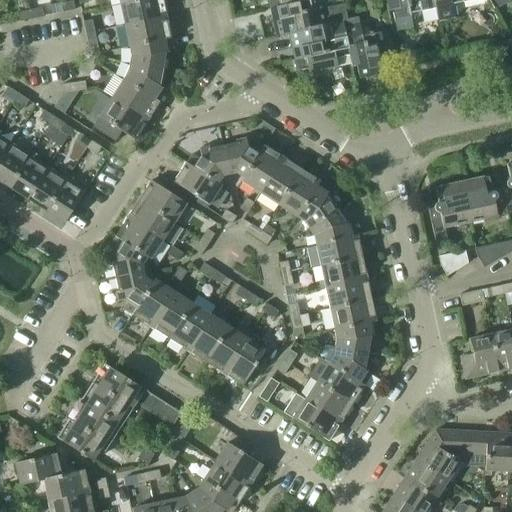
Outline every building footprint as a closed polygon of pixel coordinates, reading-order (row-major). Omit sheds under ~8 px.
[(124,26),(166,17),(162,0),(140,0),(119,5),(124,26)] [(328,25),(328,24),(325,8),(322,9),(321,6),(311,0),(267,0),(269,10),(273,10),(275,19),(271,20),(275,37),(288,34),(287,33),(328,25)] [(435,8),(433,0),(385,0),(388,12),(393,11),(394,12),(392,13),(396,31),(412,27),(412,25),(415,25),(421,15),(421,11),(434,8),(435,8)] [(433,0),(435,8),(434,8),(437,22),(454,18),(454,16),(457,15),(463,5),(462,2),(471,0),(433,0)] [(62,13),(74,10),(72,1),(60,4),(62,13)] [(29,10),(31,19),(43,17),(41,8),(29,10)] [(19,22),(31,19),(29,10),(17,13),(19,22)] [(128,47),(170,38),(166,17),(124,26),(128,47)] [(85,34),(94,32),(91,20),(82,22),(85,34)] [(343,26),(344,26),(342,21),(328,24),(328,25),(287,33),(288,34),(292,52),(295,51),(296,60),(293,60),(296,72),(307,70),(308,74),(322,71),(324,74),(325,71),(326,70),(329,72),(329,70),(331,69),(333,71),(334,69),(337,68),(335,59),(348,56),(349,55),(343,26)] [(348,56),(351,67),(355,66),(358,79),(370,76),(369,73),(380,71),(381,74),(393,72),(390,60),(395,59),(391,44),(393,41),(391,40),(390,39),(392,37),(389,35),(388,31),(375,34),(363,25),(359,26),(359,23),(344,26),(343,26),(349,55),(348,56)] [(87,46),(96,44),(94,32),(85,34),(87,46)] [(129,64),(162,70),(165,53),(173,52),(170,38),(128,47),(130,56),(129,64)] [(159,87),(162,70),(129,64),(127,72),(122,80),(158,103),(166,92),(159,87)] [(147,121),(158,103),(122,80),(110,98),(147,121)] [(74,92),(86,90),(84,81),(73,83),(74,92)] [(62,94),(74,92),(73,83),(60,85),(62,94)] [(13,101),(18,94),(7,87),(2,95),(13,101)] [(24,108),(29,101),(18,94),(13,101),(24,108)] [(134,140),(147,121),(110,98),(91,127),(114,142),(120,131),(134,140)] [(49,125),(54,117),(43,110),(39,118),(49,125)] [(60,132),(65,124),(54,117),(49,125),(60,132)] [(0,161),(11,144),(0,137),(0,131),(0,161)] [(86,148),(91,141),(80,134),(75,141),(86,148)] [(243,178),(264,146),(254,140),(250,147),(247,145),(245,138),(235,140),(236,143),(223,146),(229,174),(235,173),(242,178),(243,178)] [(96,155),(101,148),(91,141),(86,148),(96,155)] [(0,182),(9,188),(32,152),(27,149),(25,153),(11,144),(0,161),(0,182)] [(222,176),(229,174),(223,146),(209,149),(208,146),(198,148),(200,156),(198,158),(190,154),(184,163),(217,184),(217,183),(222,176)] [(260,194),(283,158),(264,146),(243,178),(242,178),(240,181),(260,194)] [(27,199),(48,168),(34,159),(36,155),(32,152),(9,188),(27,199)] [(278,205),(301,169),(283,158),(260,194),(278,205)] [(505,206),(511,204),(511,162),(506,164),(509,177),(498,180),(499,188),(500,187),(504,206),(505,206)] [(221,185),(217,183),(217,184),(184,163),(172,182),(208,205),(221,185)] [(45,211),(68,175),(63,172),(61,176),(48,168),(27,199),(45,211)] [(296,217),(319,181),(301,169),(278,205),(296,217)] [(64,223),(84,191),(70,182),(73,178),(68,175),(45,211),(64,223)] [(500,187),(499,188),(490,190),(487,177),(461,183),(469,221),(507,213),(505,206),(504,206),(500,187)] [(174,223),(186,204),(150,180),(138,199),(174,223)] [(309,229),(336,210),(325,195),(331,188),(319,181),(296,217),(304,222),(309,229)] [(444,227),(469,221),(461,183),(434,189),(437,201),(426,204),(434,242),(447,239),(444,227)] [(239,209),(246,214),(253,203),(245,198),(239,209)] [(162,241),(174,223),(138,199),(126,218),(162,241)] [(231,225),(235,217),(225,210),(220,218),(231,225)] [(315,246),(357,236),(354,222),(346,225),(336,210),(309,229),(313,236),(315,246)] [(150,260),(162,241),(126,218),(114,236),(147,257),(147,258),(150,260)] [(256,239),(261,231),(251,224),(245,232),(256,239)] [(200,239),(207,244),(214,234),(206,229),(200,239)] [(266,246),(271,238),(261,231),(256,239),(266,246)] [(106,255),(108,265),(111,265),(114,278),(143,272),(149,270),(148,263),(150,260),(147,258),(147,257),(114,236),(108,246),(115,250),(113,253),(106,255)] [(320,267),(362,257),(357,236),(315,246),(320,267)] [(202,253),(207,244),(200,239),(193,250),(201,255),(202,253)] [(511,250),(511,240),(474,248),(476,256),(483,268),(511,250)] [(177,261),(182,253),(172,247),(167,254),(177,261)] [(446,276),(467,264),(464,251),(438,257),(440,266),(446,276)] [(324,288),(367,278),(362,257),(320,267),(323,281),(318,282),(319,288),(324,287),(324,288)] [(281,275),(290,273),(287,261),(278,263),(281,275)] [(208,278),(214,270),(203,263),(198,271),(208,278)] [(180,283),(186,272),(178,267),(172,277),(180,283)] [(149,270),(143,272),(114,278),(117,291),(114,292),(117,302),(124,300),(127,302),(122,309),(132,316),(153,284),(152,283),(154,280),(151,278),(149,270)] [(218,284),(224,276),(214,270),(208,278),(218,284)] [(281,275),(283,287),(292,285),(290,273),(281,275)] [(329,309),(371,299),(367,278),(324,288),(329,309)] [(151,328),(173,292),(154,280),(152,283),(153,284),(132,316),(151,328)] [(511,283),(502,285),(504,294),(511,292),(511,283)] [(491,297),(504,294),(502,285),(489,288),(491,297)] [(245,301),(250,293),(239,286),(234,294),(245,301)] [(458,295),(461,306),(483,302),(481,290),(458,295)] [(169,340),(192,304),(173,292),(151,328),(169,340)] [(255,307),(260,300),(250,293),(245,301),(255,307)] [(333,330),(376,321),(371,299),(329,309),(333,330)] [(290,317),(299,315),(296,303),(287,305),(290,317)] [(187,351),(209,315),(192,304),(169,340),(187,351)] [(273,319),(278,311),(267,305),(262,313),(273,319)] [(205,363),(228,327),(209,315),(187,351),(205,363)] [(290,317),(292,329),(302,327),(299,315),(290,317)] [(334,347),(366,353),(370,335),(379,334),(376,321),(333,330),(335,339),(334,347)] [(499,372),(511,369),(511,331),(511,325),(505,326),(506,331),(491,335),(499,372)] [(223,375),(246,339),(228,327),(205,363),(223,375)] [(466,380),(499,372),(491,335),(468,340),(472,354),(460,356),(466,380)] [(246,339),(223,375),(242,387),(264,351),(246,339)] [(366,353),(334,347),(326,346),(322,348),(320,351),(319,355),(321,359),(327,363),(364,387),(371,376),(363,370),(366,353)] [(290,365),(296,355),(289,350),(282,360),(290,365)] [(283,375),(290,365),(282,360),(276,370),(283,375)] [(364,387),(327,363),(316,382),(352,405),(364,387)] [(56,438),(93,462),(132,401),(171,427),(180,413),(104,364),(56,438)] [(340,423),(352,405),(316,382),(304,400),(340,423)] [(266,402),(273,392),(265,387),(259,397),(266,402)] [(340,423),(304,400),(295,394),(283,413),(328,442),(340,423)] [(174,435),(182,440),(188,430),(181,426),(174,435)] [(456,453),(457,431),(434,430),(428,440),(445,453),(456,453)] [(471,454),(472,432),(457,431),(456,453),(471,454)] [(484,455),(484,433),(472,432),(471,454),(484,455)] [(507,472),(509,434),(484,433),(484,455),(483,475),(490,475),(490,471),(507,472)] [(214,462),(250,485),(262,466),(247,456),(253,447),(232,434),(214,462)] [(175,451),(182,440),(174,435),(167,446),(175,451)] [(445,453),(428,440),(415,460),(446,480),(450,483),(462,464),(445,453)] [(137,457),(147,465),(154,454),(143,448),(137,457)] [(75,473),(75,472),(73,463),(62,465),(63,470),(60,471),(56,454),(14,463),(19,486),(43,481),(43,480),(75,473)] [(437,494),(446,480),(415,460),(403,478),(439,501),(441,496),(437,494)] [(239,503),(250,485),(214,462),(203,480),(239,503)] [(47,501),(89,492),(84,470),(75,472),(75,473),(43,480),(43,481),(47,501)] [(149,482),(160,479),(158,470),(147,472),(149,482)] [(137,484),(149,482),(147,472),(135,475),(137,484)] [(96,490),(107,488),(104,478),(94,480),(96,490)] [(435,506),(439,501),(403,478),(392,496),(415,511),(425,511),(431,503),(435,506)] [(226,511),(232,511),(239,503),(203,480),(198,488),(191,492),(204,511),(220,511),(223,510),(226,511)] [(107,488),(96,490),(98,500),(109,498),(107,488)] [(49,511),(92,511),(89,492),(47,501),(49,511)] [(204,511),(191,492),(184,497),(175,499),(177,511),(204,511)] [(415,511),(392,496),(381,511),(415,511)] [(155,511),(177,511),(175,499),(154,504),(155,511)]
